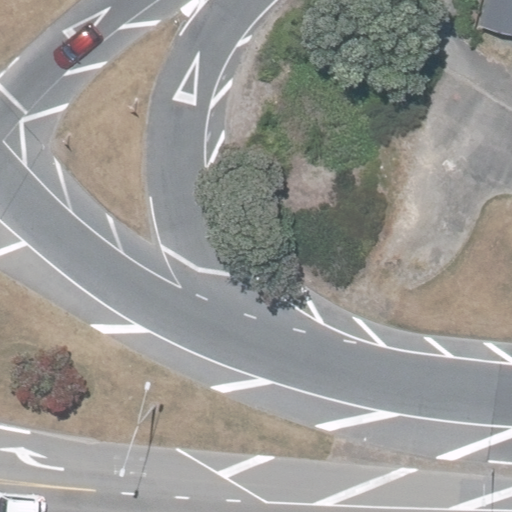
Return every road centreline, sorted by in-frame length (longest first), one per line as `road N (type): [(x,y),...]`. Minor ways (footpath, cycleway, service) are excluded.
road 1 (primary): [(244,0),(220,25),(191,79),(180,129),(190,261),(216,332)]
road 2 (primary): [(216,332),(328,377),(511,401)]
road 3 (primary): [(0,210),(216,332)]
road 4 (primary): [(242,511),(0,460)]
road 5 (secondary): [(134,0),(0,103)]
